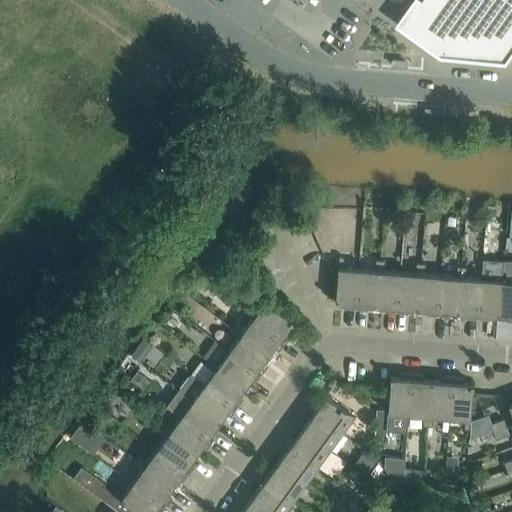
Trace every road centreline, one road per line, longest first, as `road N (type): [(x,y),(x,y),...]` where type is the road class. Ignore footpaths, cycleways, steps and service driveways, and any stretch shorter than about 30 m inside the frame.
road 1 (residential): [(202,511),(332,342),(511,356)]
road 2 (residential): [(511,93),(292,70),(184,0)]
